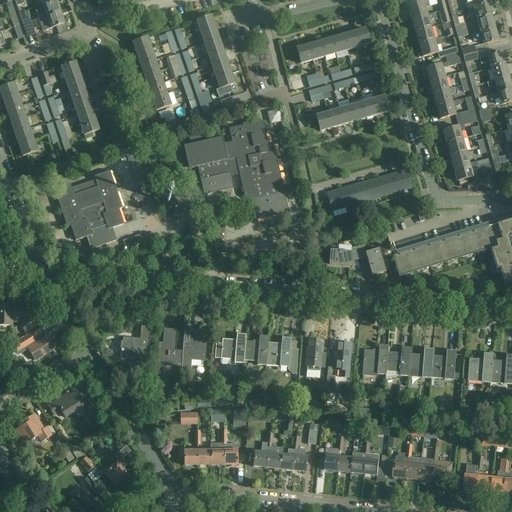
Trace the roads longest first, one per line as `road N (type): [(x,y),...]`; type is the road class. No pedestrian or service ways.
road 1 (residential): [(42,273),(511,305)]
road 2 (residential): [(511,197),(438,197),(380,0)]
road 3 (residential): [(173,496),(86,350)]
road 4 (residential): [(323,502),(173,496)]
road 5 (residential): [(42,273),(0,155)]
